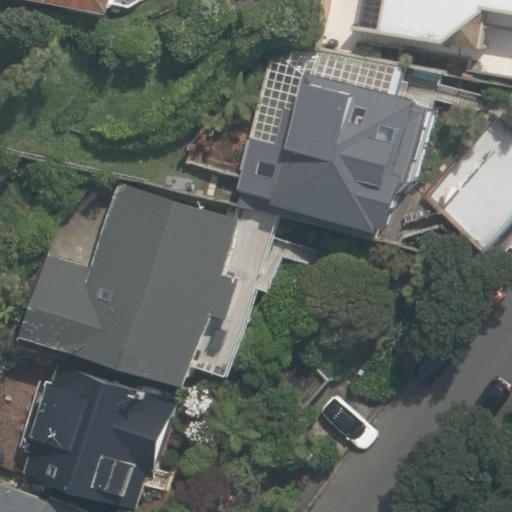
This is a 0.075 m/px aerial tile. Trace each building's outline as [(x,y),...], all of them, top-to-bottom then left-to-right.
[(44,0),(148,14),(150,0),(44,0)] [(511,0),(410,0),(405,37),(511,51),(511,0)] [(335,81),(278,69),(250,197),(438,238),(465,114),(419,104),(426,71),(341,52),(335,81)] [(50,256),(26,343),(223,398),(270,227),(119,185),(96,269),(50,256)] [(157,416),(83,385),(59,442),(44,435),(34,458),(123,496),(157,416)] [(110,511),(15,459),(1,452),(0,453),(0,511),(110,511)]
